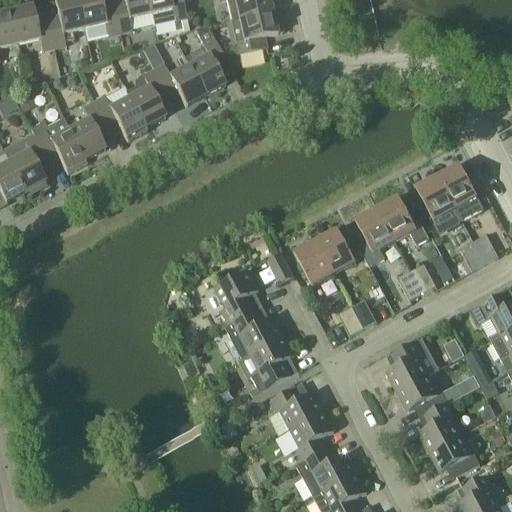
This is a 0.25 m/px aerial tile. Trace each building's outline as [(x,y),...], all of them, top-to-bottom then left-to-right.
[(48,26),(54,52),(65,49),(64,45),(74,42),(72,35),(84,32),(76,0),(72,0),(55,4),(59,23),(48,26)] [(120,37),(114,11),(103,14),(99,0),(76,0),(84,32),(106,27),(108,40),(120,37)] [(153,28),(146,0),(123,0),(126,8),(114,11),(120,37),(132,34),(131,33),(153,28)] [(146,0),(153,28),(153,29),(187,22),(181,0),(146,0)] [(239,23),(277,15),(273,0),(220,0),(222,4),(226,3),(231,24),(239,22),(239,23)] [(10,14),(18,47),(39,42),(42,55),(54,52),(48,26),(36,29),(32,9),(10,14)] [(0,51),(18,47),(10,14),(0,16),(0,51)] [(239,23),(227,26),(234,59),(266,52),(264,41),(282,36),(277,15),(239,23)] [(189,69),(205,99),(225,89),(215,71),(226,65),(207,30),(195,33),(208,58),(189,69)] [(205,99),(189,69),(170,79),(164,68),(153,74),(166,98),(176,92),(185,110),(205,99)] [(122,88),(129,101),(145,131),(146,131),(165,121),(155,103),(166,98),(153,74),(134,84),(134,90),(126,95),(123,88),(122,88)] [(93,106),(106,130),(116,124),(127,145),(148,134),(146,131),(145,131),(129,101),(122,88),(122,89),(123,90),(104,101),(104,100),(93,106)] [(93,106),(82,111),(88,123),(69,133),(85,163),(105,153),(96,135),(106,130),(93,106)] [(87,167),(85,163),(69,133),(63,122),(33,138),(46,162),(56,156),(67,177),(87,167)] [(3,154),(25,195),(27,199),(47,188),(36,167),(46,162),(33,138),(3,154)] [(25,195),(3,154),(0,155),(0,195),(6,206),(25,195)] [(461,168),(439,180),(456,213),(462,225),(484,213),(461,168)] [(456,213),(439,180),(417,192),(434,225),(456,213)] [(400,201),(378,213),(395,245),(411,237),(417,250),(430,243),(420,225),(414,228),(400,201)] [(395,245),(378,213),(356,224),(373,257),(395,245)] [(339,233),(317,245),(334,278),(356,266),(339,233)] [(486,268),(488,267),(499,261),(487,239),(474,246),(486,268)] [(334,278),(317,245),(295,257),(312,290),(334,278)] [(486,268),(474,246),(460,253),(473,275),(486,268)] [(294,280),(282,257),(268,264),(280,288),(294,280)] [(441,258),(432,263),(444,286),(453,281),(441,258)] [(423,298),(437,291),(424,268),(411,275),(423,298)] [(225,332),(230,330),(258,315),(250,300),(259,295),(248,275),(215,293),(226,312),(221,314),(230,329),(225,332)] [(423,298),(411,275),(398,282),(410,305),(423,298)] [(502,340),(511,334),(511,297),(511,295),(471,316),(478,328),(492,321),(502,340)] [(352,311),(364,333),(377,326),(365,304),(352,311)] [(352,311),(339,318),(351,340),(364,333),(352,311)] [(258,315),(230,330),(225,332),(242,363),(283,340),(273,321),(263,326),(258,315)] [(511,334),(502,340),(491,345),(502,365),(509,361),(511,367),(511,334)] [(283,340),(242,363),(250,358),(260,377),(252,381),(258,392),(251,396),(253,401),(299,376),(291,362),(294,360),(283,340)] [(388,376),(398,395),(428,379),(439,373),(438,373),(422,343),(392,359),(398,370),(388,376)] [(464,360),(474,380),(483,375),(472,355),(464,360)] [(438,399),(428,379),(398,395),(409,415),(419,409),(425,420),(448,408),(442,397),(438,399)] [(281,415),(291,434),(324,416),(313,397),(309,399),(305,397),(301,389),(271,405),(277,417),(281,415)] [(431,456),(461,440),(450,421),(454,419),(448,408),(425,420),(430,431),(420,436),(431,456)] [(324,416),(291,434),(301,452),(297,454),(303,466),(328,453),(322,442),(334,436),(324,416)] [(461,440),(431,456),(441,476),(451,470),(457,481),(480,469),(474,457),(471,459),(461,440)] [(328,453),(303,466),(297,470),(313,501),(356,478),(346,458),(334,465),(328,453)] [(356,478),(313,501),(319,511),(359,511),(355,503),(367,497),(356,478)] [(459,508),(460,511),(498,511),(489,493),(492,491),(486,480),(463,492),(469,503),(459,508)]
